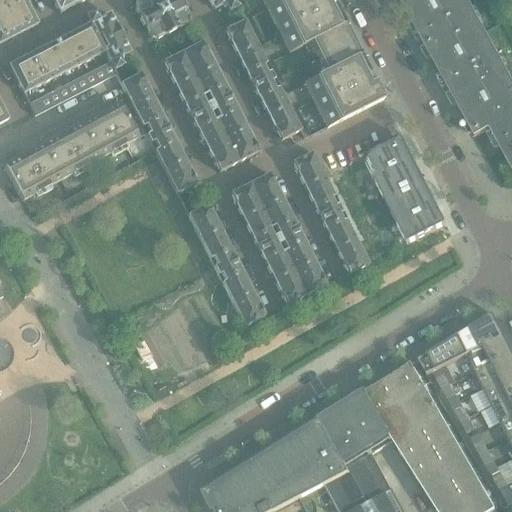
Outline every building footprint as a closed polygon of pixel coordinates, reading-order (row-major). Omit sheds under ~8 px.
[(20,0),(0,0),(0,6),(2,10),(20,0)] [(36,25),(22,0),(20,0),(2,10),(15,37),(35,26),(36,27),(37,26),(36,25)] [(78,5),(75,0),(51,0),(58,14),(58,15),(59,15),(59,14),(78,5)] [(157,16),(155,11),(149,9),(145,0),(139,0),(136,2),(135,1),(133,8),(134,8),(138,16),(137,17),(144,31),(145,30),(157,25),(159,20),(163,18),(161,14),(157,16)] [(163,7),(165,3),(170,0),(145,0),(149,9),(155,11),(157,16),(161,14),(158,10),(163,7)] [(188,18),(184,10),(179,0),(170,0),(165,3),(163,7),(158,10),(161,14),(164,13),(167,19),(173,20),(178,29),(186,25),(188,19),(188,18)] [(235,9),(231,0),(207,0),(213,11),(220,7),(222,9),(225,10),(226,9),(228,13),(235,9)] [(260,0),(266,12),(290,0),(260,0)] [(353,43),(336,10),(331,0),(290,0),(266,12),(288,55),(310,44),(318,61),(353,43)] [(475,18),(465,0),(397,0),(423,47),(475,18)] [(0,44),(15,37),(2,10),(0,10),(0,44)] [(164,37),(177,30),(178,30),(178,29),(173,20),(167,19),(164,13),(161,14),(163,18),(159,20),(157,25),(145,30),(149,38),(149,39),(156,41),(156,40),(164,36),(164,37)] [(119,35),(115,28),(108,16),(102,19),(100,17),(97,17),(95,17),(93,14),(85,18),(89,26),(99,45),(119,35)] [(500,65),(489,44),(475,18),(423,47),(448,93),(500,65)] [(257,50),(242,23),(224,32),(229,43),(230,43),(238,60),(257,50)] [(105,55),(99,45),(89,26),(68,37),(82,66),(105,55)] [(128,54),(122,42),(119,35),(99,45),(105,55),(110,65),(109,65),(112,72),(121,68),(119,65),(121,63),(122,60),(121,58),(128,54)] [(82,66),(68,37),(48,47),(62,76),(82,66)] [(382,102),(373,84),(353,43),(318,61),(325,74),(303,85),(312,102),(326,130),(382,102)] [(215,72),(206,55),(207,55),(201,44),(182,54),(196,82),(215,72)] [(62,76),(48,47),(27,57),(42,86),(62,76)] [(265,66),(257,50),(238,60),(252,87),(271,78),(265,66)] [(196,82),(182,54),(162,64),(167,75),(168,75),(177,92),(196,82)] [(42,86),(27,57),(8,67),(7,67),(8,68),(22,95),(21,95),(22,96),(42,86)] [(115,77),(112,72),(109,65),(98,70),(104,82),(115,77)] [(511,116),(511,85),(500,65),(448,93),(474,139),(489,131),(488,129),(511,116)] [(229,99),(215,72),(196,82),(210,108),(229,99)] [(96,86),(90,74),(80,79),(87,91),(96,86)] [(153,104),(144,87),(145,86),(139,75),(119,86),(127,101),(134,115),(153,104)] [(284,103),(274,82),(271,78),(252,87),(265,113),(284,103)] [(210,108),(196,82),(177,92),(190,118),(210,108)] [(78,95),(72,83),(63,88),(69,100),(78,95)] [(60,105),(54,92),(45,97),(51,109),(60,105)] [(242,125),(229,99),(210,108),(223,135),(242,125)] [(42,114),(35,101),(27,105),(33,118),(42,114)] [(144,136),(134,115),(127,101),(118,106),(79,128),(97,162),(136,141),(136,140),(144,136)] [(299,133),(284,103),(265,113),(275,131),(274,131),(280,143),(299,133)] [(167,132),(153,104),(134,115),(144,136),(147,141),(167,132)] [(223,135),(210,108),(190,118),(203,145),(223,135)] [(511,116),(488,129),(489,131),(511,173),(511,116)] [(257,154),(252,143),(251,143),(242,125),(223,135),(238,164),(257,154)] [(97,162),(79,128),(41,148),(59,182),(97,162)] [(181,158),(167,132),(147,141),(161,168),(181,158)] [(238,164),(223,135),(203,145),(213,163),(212,163),(218,174),(238,164)] [(402,140),(363,160),(373,182),(413,162),(402,140)] [(59,182),(41,148),(3,169),(21,203),(59,182)] [(325,183),(315,162),(311,154),(291,164),(296,175),(297,175),(305,193),(325,183)] [(195,186),(190,175),(189,175),(181,158),(161,168),(175,196),(195,186)] [(413,162),(373,182),(384,203),(424,183),(413,162)] [(282,204),(273,187),(274,187),(268,175),(249,185),(263,214),(282,204)] [(339,211),(325,183),(305,193),(320,220),(339,211)] [(424,183),(384,203),(395,224),(434,205),(424,183)] [(263,214),(249,185),(229,195),(234,206),(235,206),(244,224),(263,214)] [(296,231),(282,204),(263,214),(277,241),(296,231)] [(434,205),(395,224),(406,246),(445,226),(434,205)] [(221,236),(211,218),(212,218),(206,207),(186,217),(201,246),(221,236)] [(353,237),(339,211),(320,220),(333,247),(353,237)] [(277,241),(263,214),(244,224),(257,251),(277,241)] [(310,258),(296,231),(277,241),(290,268),(310,258)] [(234,263),(221,236),(201,246),(215,273),(234,263)] [(367,266),(353,237),(333,247),(342,265),(347,276),(367,266)] [(290,268),(277,241),(257,251),(271,278),(290,268)] [(325,287),(319,276),(310,258),(290,268),(305,297),(325,287)] [(248,290),(234,263),(215,273),(229,300),(248,290)] [(305,297),(290,268),(271,278),(280,296),(285,307),(305,297)] [(263,319),(257,307),(248,290),(229,300),(243,329),(263,319)] [(504,339),(494,321),(488,319),(456,339),(465,358),(504,339)] [(465,358),(456,339),(422,360),(432,375),(465,358)] [(474,374),(511,355),(504,339),(465,358),(474,374)] [(0,374),(2,375),(6,373),(9,370),(12,366),(14,361),(14,356),(13,349),(10,346),(6,342),(1,340),(0,340),(0,374)] [(482,391),(511,376),(511,355),(474,374),(482,391)] [(463,457),(459,450),(460,450),(458,448),(454,442),(455,442),(454,440),(453,440),(449,434),(450,433),(449,432),(448,432),(445,425),(444,423),(444,424),(440,417),(441,417),(439,415),(435,409),(436,409),(435,407),(434,407),(430,401),(431,400),(430,398),(429,399),(411,366),(362,396),(392,444),(393,446),(394,446),(398,452),(397,452),(398,454),(399,454),(403,460),(402,460),(403,462),(404,462),(408,468),(407,468),(408,470),(409,470),(413,476),(412,477),(413,478),(414,478),(418,484),(417,485),(419,486),(423,492),(422,493),(424,494),(428,500),(428,501),(429,502),(433,508),(433,509),(434,510),(435,511),(494,511),(483,491),(482,489),(482,490),(478,483),(479,483),(477,481),(473,475),(474,475),(473,473),(472,473),(468,467),(469,466),(468,464),(467,465),(464,458),(463,456),(463,457)] [(449,387),(443,376),(435,381),(441,392),(449,387)] [(491,409),(511,397),(511,376),(482,391),(491,409)] [(455,397),(449,387),(441,392),(447,402),(455,397)] [(380,452),(392,444),(362,396),(350,404),(319,423),(349,476),(323,490),(334,511),(355,511),(390,493),(371,457),(380,452)] [(499,426),(511,419),(511,397),(491,409),(499,426)] [(469,420),(462,410),(454,414),(461,426),(469,420)] [(508,443),(511,440),(511,419),(499,426),(508,443)] [(475,431),(469,420),(461,426),(467,436),(475,431)] [(305,511),(301,502),(323,490),(349,476),(319,423),(204,495),(214,511),(305,511)] [(488,453),(482,443),(473,448),(479,459),(488,453)] [(494,464),(488,453),(479,459),(485,469),(494,464)] [(507,487),(501,476),(492,481),(499,492),(507,487)] [(511,498),(511,495),(507,487),(499,492),(505,503),(511,498)] [(401,511),(402,511),(391,492),(390,493),(355,511),(401,511)]
